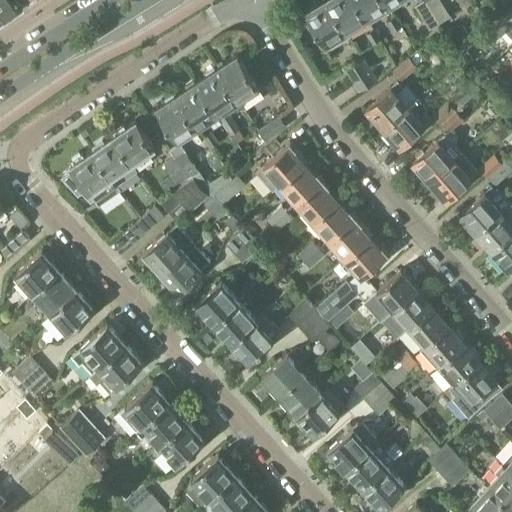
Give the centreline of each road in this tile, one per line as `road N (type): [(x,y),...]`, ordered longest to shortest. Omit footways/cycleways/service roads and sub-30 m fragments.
road 1 (residential): [(327,511),(60,218),(21,171),(18,155)]
road 2 (residential): [(511,336),(335,136),(245,0)]
road 3 (residential): [(18,155),(29,138),(245,0)]
road 4 (secondary): [(0,102),(156,0)]
road 5 (secondary): [(113,0),(0,74)]
